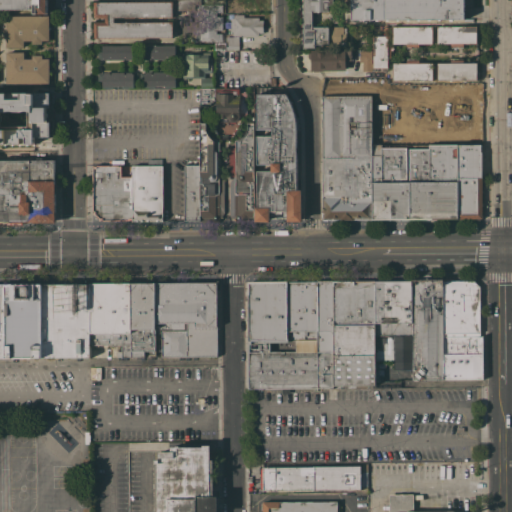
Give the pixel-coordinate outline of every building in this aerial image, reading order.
[(0,0),(47,0),(47,13),(34,13),(34,8),(0,8),(0,0)] [(172,1),(172,7),(176,7),(176,0),(202,0),(202,10),(175,10),(175,14),(172,14),(172,17),(119,17),(119,22),(172,22),(172,37),(94,37),(93,32),(93,28),(94,28),(94,21),(105,21),(105,17),(93,17),(93,1),(172,1)] [(264,0),(264,2),(245,2),(245,11),(233,11),(233,0),(264,0)] [(315,45),(315,47),(303,47),(301,0),(333,0),(333,11),(312,11),(312,26),(328,26),(328,45),(315,45)] [(351,0),(351,19),(464,19),(463,0),(351,0)] [(198,42),(198,26),(209,26),(209,10),(222,10),(222,30),(216,30),(216,33),(222,33),(222,41),(198,42)] [(259,17),(259,20),(263,20),(263,33),(258,33),(258,35),(233,35),(233,31),(231,31),(231,18),(233,18),(233,17),(234,17),(234,14),(244,14),(244,17),(259,17)] [(49,40),(41,40),(41,43),(32,44),(32,40),(23,40),(23,47),(6,47),(6,24),(2,24),(2,17),(6,16),(48,15),(49,40)] [(437,25),(476,26),(476,29),(477,29),(477,34),(476,34),(476,37),(477,37),(477,41),(476,41),(476,43),(463,43),(463,46),(462,46),(462,48),(451,48),(451,46),(450,46),(450,43),(437,43),(437,25)] [(329,45),(329,26),(346,26),(346,45),(329,45)] [(432,26),(432,44),(418,44),(418,48),(406,48),(406,44),(392,44),(392,26),(432,26)] [(387,35),(387,46),(392,46),(392,57),(390,57),(390,58),(388,58),(388,68),(373,68),(373,36),(387,35)] [(239,49),(226,49),(226,36),(238,36),(239,49)] [(98,59),(98,51),(102,51),(102,44),(134,44),(134,53),(135,53),(135,59),(98,59)] [(155,45),(164,45),(176,44),(176,59),(144,59),(144,45),(155,45)] [(319,70),(319,71),(313,71),(313,70),(310,70),(310,63),(312,63),(312,58),(308,58),(308,51),(310,51),(310,50),(345,49),(345,50),(351,50),(351,60),(345,60),(345,70),(319,70)] [(359,61),(359,50),(372,50),(371,63),(372,63),(372,71),(362,71),(362,61),(359,61)] [(23,52),(24,58),(31,58),(31,55),(42,55),(42,58),(48,58),(49,84),(6,85),(5,52),(23,52)] [(200,86),(200,78),(182,78),(182,52),(210,52),(210,58),(212,58),(212,72),(205,72),(205,77),(214,77),(214,85),(200,86)] [(392,63),(406,63),(406,60),(406,58),(418,58),(418,62),(432,63),(432,80),(392,80),(392,63)] [(437,62),(450,62),(450,59),(451,59),(451,58),(462,58),(462,59),(463,59),(463,62),(476,62),(476,64),(478,64),(478,69),(476,69),(476,72),(478,72),(478,80),(437,80),(437,62)] [(123,87),(123,86),(113,86),(113,87),(102,88),(102,81),(98,81),(98,72),(133,72),(138,72),(138,79),(133,79),(133,87),(123,87)] [(144,86),(144,79),(139,79),(139,72),(151,72),(151,73),(153,73),(153,72),(166,72),(166,73),(168,73),(168,72),(179,72),(179,78),(175,78),(175,86),(144,86)] [(482,83),(482,101),(469,102),(469,100),(461,100),(461,83),(482,83)] [(246,116),(239,115),(239,118),(238,119),(237,121),(235,121),(234,122),(232,121),(230,121),(231,121),(216,121),(216,120),(213,120),(213,115),(211,114),(210,113),(209,111),(209,110),(209,109),(209,107),(210,106),(211,104),(213,104),(216,104),(217,94),(215,94),(215,100),(208,106),(208,110),(204,110),(204,106),(200,106),(200,88),(228,88),(228,91),(237,91),(237,88),(239,88),(239,93),(237,93),(237,98),(246,98),(246,116)] [(0,92),(28,92),(28,93),(34,93),(34,92),(50,92),(50,107),(47,108),(47,121),(50,121),(50,137),(34,137),(34,145),(32,145),(32,144),(27,144),(27,145),(25,145),(25,144),(20,144),(20,145),(18,145),(18,144),(12,144),(12,145),(11,145),(11,144),(5,144),(5,145),(3,145),(3,144),(0,144),(0,92)] [(287,218),(270,218),(270,222),(255,222),(255,207),(257,207),(257,170),(272,170),(272,164),(257,164),(257,135),(272,135),(272,129),(257,129),(257,94),(286,93),(290,100),(292,106),(294,111),(295,118),(296,124),(296,129),(297,147),(299,147),(299,153),(297,153),(297,189),(302,189),(302,221),(287,221),(287,220),(287,218)] [(371,97),(372,146),(372,222),(352,222),(352,218),(323,218),(323,97),(371,97)] [(200,122),(206,122),(206,129),(206,132),(208,135),(210,137),(212,138),(213,137),(216,139),(219,140),(219,179),(224,179),(224,213),(221,217),(220,221),(218,222),(216,223),(200,223),(200,220),(185,221),(185,165),(200,165),(200,122)] [(254,220),(235,220),(235,217),(230,217),(230,209),(229,209),(229,182),(234,182),(234,174),(231,174),(231,165),(232,165),(232,159),(234,159),(234,140),(240,140),(242,138),(244,136),(247,131),(247,129),(247,122),(254,122),(254,220)] [(410,181),(410,148),(428,148),(428,145),(457,145),(458,219),(458,221),(446,221),(446,220),(410,220),(410,181)] [(480,145),(480,152),(481,152),(481,180),(482,180),(482,189),(481,189),(481,193),(482,193),(482,202),(481,202),(481,205),(482,205),(482,215),(481,218),(480,218),(480,220),(459,220),(459,219),(458,219),(457,145),(480,145)] [(410,220),(410,222),(381,222),(372,222),(372,146),(381,146),(381,147),(406,147),(406,179),(400,179),(400,182),(410,181),(410,220)] [(0,159),(55,159),(55,181),(55,222),(0,222),(0,159)] [(132,165),(163,165),(162,220),(132,220),(102,221),(93,215),(92,165),(121,165),(121,176),(132,176),(132,165)] [(444,379),(413,380),(412,335),(412,281),(412,279),(442,279),(443,281),(443,333),(444,379)] [(317,282),(317,280),(332,280),(332,282),(333,282),(333,352),(317,352),(317,282)] [(443,333),(443,281),(474,280),(480,285),(480,298),(479,298),(480,333),(443,333)] [(375,336),(375,385),(334,385),(333,352),(333,282),(375,281),(375,336)] [(412,281),(412,335),(375,336),(375,281),(412,281)] [(317,352),(249,352),(248,282),(317,282),(317,352)] [(155,283),(156,333),(155,333),(155,355),(147,355),(147,351),(144,351),(144,357),(122,357),(116,357),(116,351),(122,351),(122,344),(90,345),(90,284),(130,283),(155,283)] [(217,356),(162,357),(161,330),(186,330),(186,324),(184,324),(184,329),(172,329),(172,328),(160,328),(160,333),(156,333),(155,283),(217,283),(217,356)] [(43,361),(32,361),(32,358),(6,358),(5,284),(42,284),(43,361)] [(44,361),(43,361),(42,284),(90,284),(90,345),(90,357),(45,358),(44,361)] [(480,333),(480,336),(482,336),(483,379),(444,379),(443,333),(480,333)] [(402,335),(401,361),(410,361),(411,335),(402,335)] [(333,352),(334,385),(333,385),(333,388),(317,388),(315,388),(249,388),(249,352),(317,352),(333,352)] [(210,459),(213,459),(213,496),(217,496),(217,511),(155,511),(155,460),(159,460),(159,451),(171,451),(171,447),(176,447),(176,446),(180,445),(180,447),(203,447),(203,445),(210,445),(210,459)] [(360,465),(361,490),(262,490),(262,481),(250,481),(250,476),(262,476),(262,466),(360,465)] [(388,511),(388,494),(413,494),(413,511),(453,511),(388,511)] [(337,501),(337,511),(262,511),(262,509),(261,509),(261,503),(262,503),(262,501),(337,501)]
